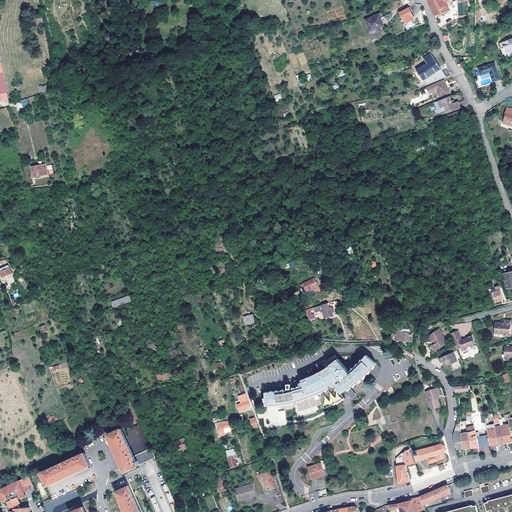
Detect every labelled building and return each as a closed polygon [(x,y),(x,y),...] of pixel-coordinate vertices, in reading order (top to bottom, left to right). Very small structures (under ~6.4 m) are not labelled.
[(426,0),(434,17),(449,11),(445,3),(448,0),(426,0)] [(400,13),(405,23),(412,19),(414,18),(409,8),(400,13)] [(379,14),(366,20),(370,31),(369,31),(371,34),(372,35),(377,33),(377,32),(376,29),(383,25),(379,14)] [(511,38),(499,42),(500,47),(503,46),(503,47),(505,52),(510,51),(511,51),(511,38)] [(427,64),(417,71),(423,81),(441,69),(430,53),(423,58),(427,64)] [(5,79),(1,58),(0,57),(0,89),(2,101),(9,100),(5,79)] [(494,62),(477,67),(479,74),(489,71),(492,81),(499,79),(494,62)] [(442,81),(433,85),(425,88),(426,93),(434,90),(437,97),(447,93),(442,81)] [(455,103),(452,104),(450,105),(449,102),(447,97),(436,102),(432,103),(436,113),(444,111),(445,113),(457,108),(455,103)] [(27,99),(21,100),(24,112),(30,110),(27,99)] [(503,115),(502,120),(503,122),(508,123),(508,125),(511,126),(511,125),(511,124),(511,112),(511,113),(511,111),(509,111),(510,109),(505,107),(503,115)] [(33,177),(49,174),(46,164),(31,167),(33,177)] [(2,278),(12,273),(8,265),(6,267),(5,266),(3,267),(4,268),(0,269),(0,277),(0,278),(2,277),(2,278)] [(104,273),(97,276),(99,282),(106,280),(104,273)] [(304,283),(304,284),(307,292),(313,290),(312,287),(315,285),(315,284),(317,284),(315,279),(304,283)] [(498,286),(495,288),(496,290),(489,293),(493,302),(503,299),(498,286)] [(129,296),(112,303),(114,307),(131,301),(129,296)] [(311,308),(312,309),(313,309),(313,312),(321,310),(323,320),(333,317),(332,313),(333,312),(332,306),(328,307),(327,303),(311,308)] [(310,316),(309,310),(308,309),(305,310),(306,315),(309,319),(314,318),(313,315),(310,316)] [(253,315),(245,317),(246,325),(255,323),(253,315)] [(503,323),(496,323),(495,330),(500,331),(499,334),(504,335),(504,336),(510,337),(511,322),(505,321),(505,324),(505,325),(503,325),(503,323)] [(411,332),(410,330),(394,329),(393,341),(411,342),(411,332)] [(440,330),(430,338),(434,343),(436,341),(438,344),(434,346),(438,351),(449,343),(443,335),(444,334),(440,330)] [(458,331),(450,334),(457,350),(462,348),(462,350),(464,349),(465,351),(468,350),(469,350),(470,351),(471,351),(471,350),(472,350),(473,350),(473,349),(473,348),(473,347),(477,346),(473,336),(466,338),(467,339),(465,340),(464,339),(462,340),(458,331)] [(174,350),(180,348),(177,339),(171,341),(172,345),(174,350)] [(156,347),(155,343),(148,344),(149,348),(151,348),(152,352),(160,350),(159,346),(156,347)] [(182,356),(180,348),(174,350),(172,345),(169,346),(171,351),(167,352),(170,360),(175,358),(176,361),(179,359),(179,357),(182,356)] [(446,356),(440,360),(443,365),(444,364),(446,362),(449,366),(458,360),(452,352),(446,356)] [(302,380),(303,383),(304,385),(302,386),(291,389),(285,391),(266,392),(266,405),(279,404),(281,404),(289,402),(297,401),(300,411),(304,410),(308,409),(316,406),(324,403),(326,407),(332,404),(337,402),(341,400),(344,397),(341,393),(339,390),(342,388),(343,390),(345,388),(347,387),(346,385),(349,383),(351,386),(355,383),(360,380),(364,376),(368,371),(376,363),(366,355),(361,360),(356,365),(349,372),(338,359),(333,363),(329,365),(330,366),(309,377),(302,380)] [(221,363),(212,365),(214,372),(223,370),(221,363)] [(159,380),(170,377),(169,372),(157,375),(159,380)] [(360,380),(355,383),(357,385),(361,381),(365,377),(364,376),(360,380)] [(339,390),(341,393),(343,392),(352,398),(356,394),(350,388),(351,386),(349,383),(346,385),(347,387),(345,388),(343,390),(342,388),(339,390)] [(436,390),(425,393),(430,410),(439,407),(436,400),(436,397),(438,396),(436,390)] [(251,406),(246,394),(239,397),(241,403),(237,405),(239,411),(245,409),(246,410),(248,410),(247,408),(251,406)] [(281,404),(279,404),(280,411),(285,410),(289,409),(295,408),(298,418),(304,417),(309,415),(313,414),(316,413),(317,412),(316,406),(308,409),(304,410),(300,411),(297,401),(289,402),(281,404)] [(388,414),(378,418),(381,425),(391,422),(388,414)] [(250,419),(249,419),(251,426),(258,425),(255,417),(250,419)] [(493,419),(495,432),(498,444),(501,444),(504,443),(500,426),(498,418),(493,419)] [(491,445),(498,444),(495,432),(490,432),(489,428),(488,428),(487,419),(485,420),(485,423),(486,427),(490,445),(491,445)] [(216,422),(219,430),(230,427),(230,429),(234,428),(232,421),(221,424),(221,422),(216,422)] [(511,441),(511,433),(510,424),(500,426),(504,443),(511,441)] [(490,445),(486,427),(481,428),(482,436),(479,436),(478,431),(475,432),(474,426),(467,428),(468,433),(471,448),(490,445)] [(463,449),(461,434),(460,428),(458,429),(458,432),(454,432),(453,436),(456,450),(463,449)] [(155,457),(151,448),(134,456),(121,429),(108,435),(126,471),(155,457)] [(463,449),(471,448),(468,433),(461,434),(463,449)] [(188,448),(185,439),(182,440),(181,436),(177,438),(178,441),(175,442),(179,451),(188,448)] [(440,444),(424,449),(423,449),(413,451),(416,461),(427,458),(428,464),(439,461),(439,459),(440,459),(444,458),(445,456),(444,452),(445,450),(446,450),(446,449),(445,446),(445,445),(444,445),(441,445),(441,444),(440,444)] [(234,449),(226,451),(231,468),(236,466),(234,458),(237,457),(234,449)] [(414,463),(409,449),(406,451),(403,452),(402,453),(407,466),(414,463)] [(84,453),(42,472),(48,485),(90,465),(84,453)] [(405,466),(407,466),(402,453),(396,458),(396,463),(401,462),(403,461),(404,464),(402,464),(396,466),(397,470),(398,475),(399,483),(410,480),(405,466)] [(321,463),(314,465),(314,467),(308,469),(311,479),(324,474),(321,463)] [(273,470),(269,471),(275,488),(278,487),(273,470)] [(179,511),(161,471),(151,475),(140,480),(154,511),(179,511)] [(265,491),(275,488),(269,471),(258,475),(260,481),(261,481),(265,491)] [(33,484),(29,477),(0,490),(0,503),(1,503),(0,502),(0,501),(3,500),(4,502),(7,500),(8,502),(10,505),(14,505),(14,504),(20,501),(21,504),(29,500),(25,493),(23,488),(29,485),(29,486),(33,484)] [(254,483),(235,489),(238,500),(258,495),(254,483)] [(488,485),(480,487),(482,493),(490,491),(488,485)] [(140,511),(128,486),(116,492),(125,511),(140,511)] [(420,497),(422,504),(451,493),(449,486),(435,491),(420,497)] [(77,489),(43,505),(45,511),(85,511),(83,507),(72,511),(52,511),(54,508),(80,495),(77,489)] [(472,489),(464,492),(466,498),(473,496),(472,489)] [(511,511),(511,494),(492,500),(493,502),(490,503),(490,501),(485,502),(487,511),(511,511)] [(388,505),(389,510),(399,509),(399,511),(424,511),(422,504),(420,497),(409,499),(409,502),(407,502),(401,503),(395,505),(389,505),(388,505)] [(14,505),(10,505),(12,509),(21,509),(19,505),(21,504),(20,501),(14,504),(14,505)]
